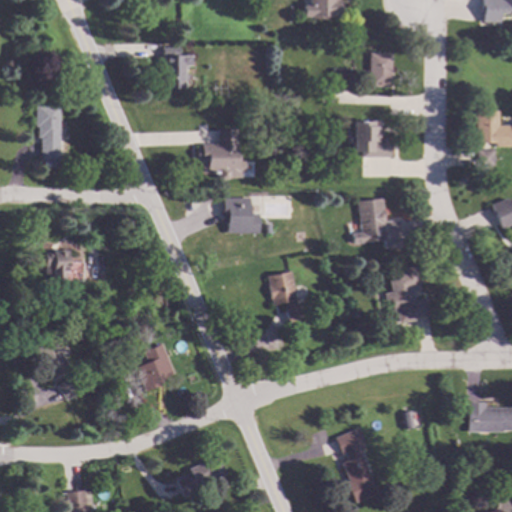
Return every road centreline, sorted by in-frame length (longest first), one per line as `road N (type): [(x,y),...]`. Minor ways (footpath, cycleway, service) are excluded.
road 1 (residential): [(66,0),(285,511)]
road 2 (residential): [(511,359),(383,365),(95,453),(0,456)]
road 3 (residential): [(411,1),(429,23),(441,197),(507,359)]
road 4 (residential): [(145,197),(0,195)]
